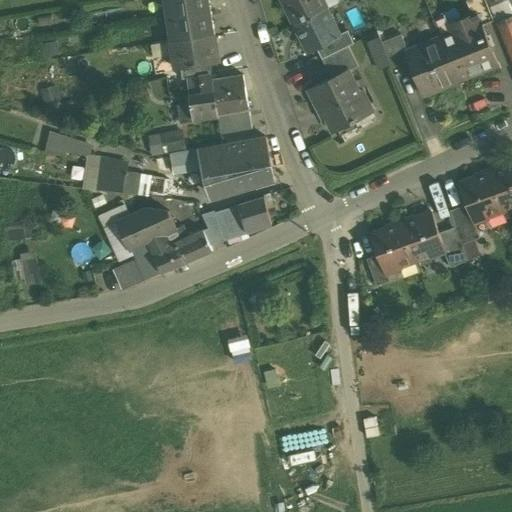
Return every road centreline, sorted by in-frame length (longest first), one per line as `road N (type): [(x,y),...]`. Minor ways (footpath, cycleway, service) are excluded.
road 1 (tertiary): [(0,323),(135,300),(324,217)]
road 2 (residential): [(242,0),(296,160),(324,217)]
road 3 (tertiary): [(324,217),(511,126)]
